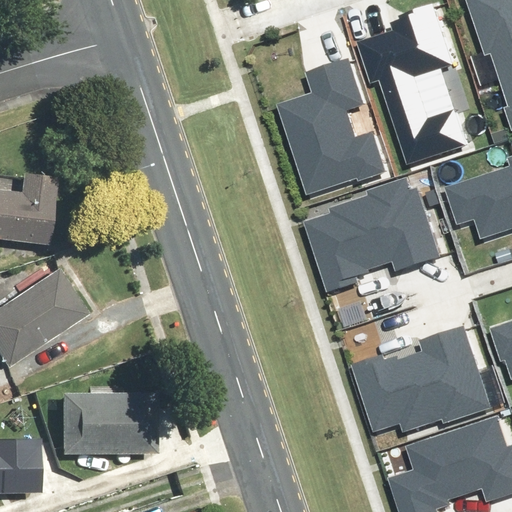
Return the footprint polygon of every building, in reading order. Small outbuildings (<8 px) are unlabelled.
[(511,101),(509,103),(511,110),(511,0),(472,0),(490,50),(497,48),(511,90),(511,101)] [(363,40),(376,79),(385,76),(413,162),(476,141),(463,102),(434,111),(421,72),(456,60),(438,5),(409,14),(412,24),(363,40)] [(287,102),(315,190),(392,166),(379,125),(363,129),(355,103),(369,99),(356,57),(319,68),(326,90),(287,102)] [(481,214),(487,232),(511,223),(511,166),(457,184),(469,218),(481,214)] [(337,212),(313,219),(334,284),(373,272),(370,262),(399,253),(404,268),(449,254),(422,169),(372,185),(373,190),(334,202),(337,212)] [(15,190),(0,188),(0,240),(56,247),(64,175),(17,170),(15,190)] [(0,300),(0,365),(0,366),(83,313),(53,267),(0,300)] [(361,363),(382,427),(406,420),(409,429),(449,417),(450,422),(500,406),(473,321),(428,335),(432,350),(404,360),(401,350),(361,363)] [(511,356),(511,321),(497,326),(508,358),(511,356)] [(66,392),(65,451),(158,454),(160,395),(66,392)] [(393,473),(405,511),(450,511),(448,504),(458,501),(456,494),(490,484),(493,494),(511,487),(511,440),(503,414),(412,442),(419,465),(393,473)] [(0,494),(41,496),(43,439),(0,438),(0,494)]
